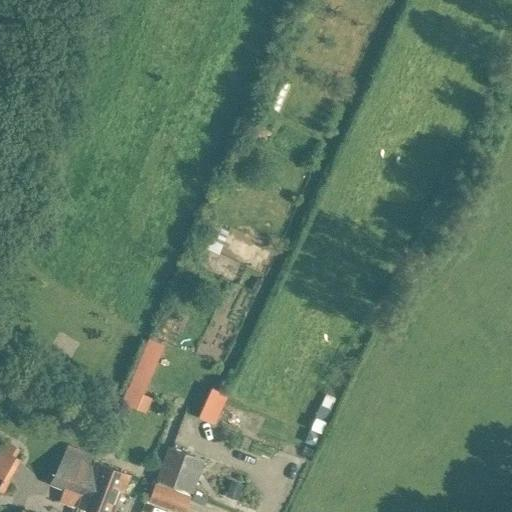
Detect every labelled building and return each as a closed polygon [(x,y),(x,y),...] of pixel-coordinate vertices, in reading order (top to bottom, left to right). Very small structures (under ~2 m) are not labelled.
[(216,230),(209,247),(219,251),(226,235),(216,230)] [(127,391),(143,398),(153,376),(136,369),(127,391)] [(317,413),(315,418),(326,423),(328,418),(331,410),(320,405),(317,413)] [(158,480),(190,492),(202,458),(170,446),(158,480)] [(9,481),(19,461),(0,450),(0,491),(3,494),(10,482),(9,481)] [(81,496),(77,509),(84,511),(112,511),(121,490),(124,491),(130,475),(95,462),(89,477),(83,493),(81,496)] [(60,466),(52,484),(81,496),(83,493),(89,477),(88,477),(60,466)] [(230,483),(225,498),(237,501),(242,486),(230,483)] [(150,500),(180,511),(182,511),(188,497),(156,485),(150,500)]
